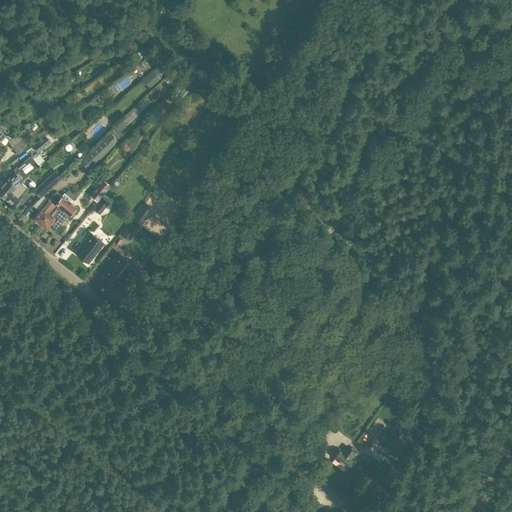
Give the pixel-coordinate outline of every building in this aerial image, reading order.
[(131,52),(138,46),(131,37),(124,43),(131,52)] [(139,59),(147,53),(143,48),(135,54),(139,59)] [(156,49),(135,67),(138,71),(148,63),(147,61),(150,58),(152,61),(157,66),(166,58),(162,53),(161,55),(156,49)] [(160,64),(145,77),(152,85),(160,78),(159,76),(165,70),(160,64)] [(144,121),(148,126),(157,117),(152,113),(144,121)] [(88,170),(118,141),(109,132),(79,161),(88,170)] [(23,140),(18,134),(8,141),(13,147),(17,152),(27,145),(23,140)] [(38,153),(51,142),(45,135),(32,146),(38,153)] [(84,155),(90,149),(84,142),(77,149),(84,155)] [(126,153),(130,150),(123,143),(120,146),(126,153)] [(17,184),(23,179),(23,178),(39,166),(32,157),(20,165),(16,170),(17,171),(9,180),(7,178),(0,186),(0,193),(5,198),(14,187),(17,184)] [(40,196),(53,184),(61,177),(55,171),(34,190),(40,196)] [(28,188),(21,182),(24,179),(23,179),(17,184),(14,187),(5,198),(14,205),(18,200),(22,203),(29,194),(25,191),(28,188)] [(98,202),(111,185),(103,179),(90,196),(98,202)] [(69,188),(65,193),(72,198),(75,193),(69,188)] [(32,219),(39,224),(54,204),(59,199),(61,196),(55,192),(48,199),(47,199),(32,219)] [(75,207),(61,196),(54,204),(39,224),(46,230),(49,226),(54,230),(67,214),(68,215),(75,207)] [(102,197),(93,208),(99,214),(108,202),(102,197)] [(129,222),(120,234),(128,240),(137,228),(129,222)] [(91,233),(75,252),(87,263),(103,243),(91,233)] [(120,254),(103,275),(118,286),(134,265),(120,254)] [(402,437),(408,428),(397,421),(388,434),(384,431),(378,439),(383,442),(384,441),(394,448),(393,449),(397,452),(399,451),(407,440),(402,437)] [(350,449),(345,445),(340,451),(339,451),(334,458),(347,468),(353,461),(352,461),(357,454),(356,454),(358,451),(352,447),(350,449)]
